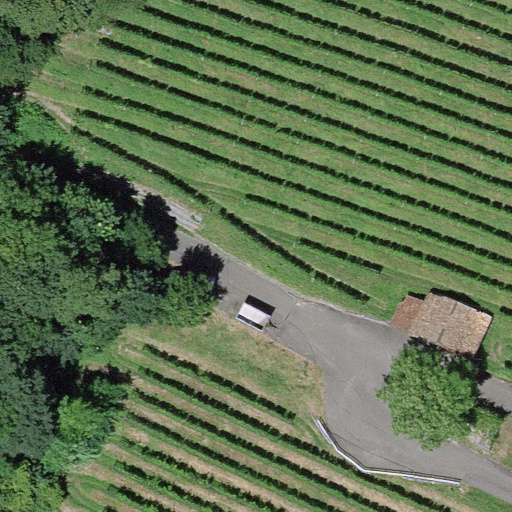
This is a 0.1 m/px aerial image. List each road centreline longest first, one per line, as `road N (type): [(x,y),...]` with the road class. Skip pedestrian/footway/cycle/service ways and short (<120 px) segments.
road 1 (track): [(0,172),(184,249),(355,344)]
road 2 (track): [(0,256),(96,265),(212,297),(261,295)]
road 3 (track): [(355,344),(371,411),(511,493)]
road 4 (track): [(511,398),(355,344)]
